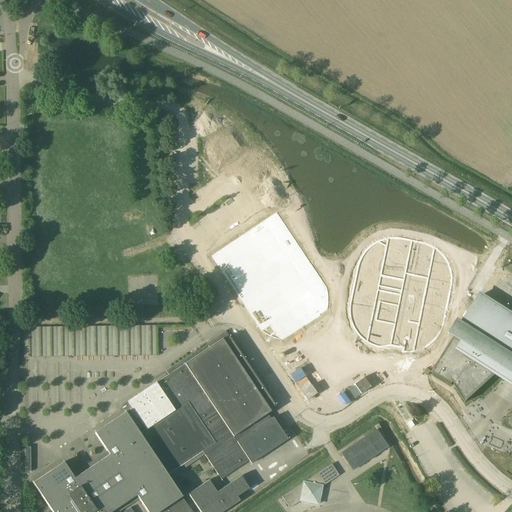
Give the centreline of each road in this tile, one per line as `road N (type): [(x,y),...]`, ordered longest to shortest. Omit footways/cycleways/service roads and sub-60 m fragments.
road 1 (residential): [(511,492),(475,460),(441,411),(413,392),(387,390),(326,421),(304,412),(185,229),(178,110),(108,103),(12,77)]
road 2 (residential): [(12,77),(15,511)]
road 3 (secondary): [(511,218),(268,80)]
road 4 (secondary): [(101,0),(268,80)]
road 5 (secondary): [(268,80),(146,0)]
